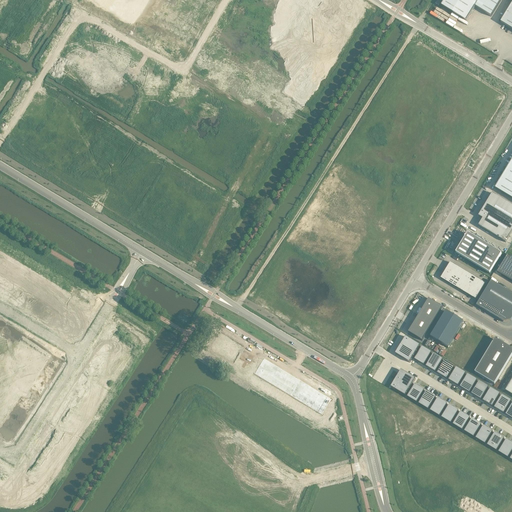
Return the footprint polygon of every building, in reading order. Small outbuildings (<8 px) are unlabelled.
[(511,0),(444,0),(441,6),(466,21),(475,7),(491,16),(501,0),(511,0),(511,4),(501,22),(511,29),(511,0)] [(485,42),(491,46),(494,40),(487,37),(485,42)] [(511,160),(495,188),(511,198),(511,160)] [(511,204),(493,193),(478,217),(482,219),(479,226),(506,242),(511,232),(511,204)] [(502,254),(468,233),(456,253),(490,274),(502,254)] [(511,280),(511,257),(508,255),(497,272),(511,280)] [(458,267),(451,262),(448,266),(456,271),(458,267)] [(456,271),(448,266),(446,270),(454,275),(456,271)] [(462,269),(458,267),(456,271),(454,275),(457,277),(462,269)] [(466,272),(462,269),(457,277),(461,280),(466,272)] [(454,275),(446,270),(443,274),(451,279),(454,275)] [(470,274),(466,272),(461,280),(465,282),(470,274)] [(451,279),(443,274),(441,278),(449,283),(451,279)] [(474,276),(470,274),(465,282),(469,284),(474,276)] [(457,277),(454,275),(451,279),(449,283),(453,285),(457,277)] [(478,279),(474,276),(469,284),(473,287),(478,279)] [(461,280),(457,277),(453,285),(456,288),(461,280)] [(482,281),(478,279),(473,287),(477,289),(482,281)] [(465,282),(461,280),(456,288),(460,290),(465,282)] [(511,318),(511,292),(491,280),(476,305),(504,322),(511,320),(511,318)] [(486,283),(482,281),(477,289),(481,291),(486,283)] [(469,284),(465,282),(460,290),(464,292),(469,284)] [(473,287),(469,284),(464,292),(468,295),(473,287)] [(477,289),(473,287),(468,295),(472,297),(477,289)] [(481,291),(477,289),(472,297),(476,299),(481,291)] [(429,298),(408,332),(422,341),(443,307),(429,298)] [(446,311),(431,337),(448,348),(464,322),(446,311)] [(213,347),(213,348),(234,361),(242,350),(241,349),(243,346),(228,336),(223,333),(213,347)] [(406,336),(395,354),(410,362),(420,345),(406,336)] [(494,340),(475,372),(495,384),(511,355),(511,348),(495,339),(494,340)] [(422,346),(414,359),(424,365),(432,352),(422,346)] [(434,353),(426,366),(435,372),(443,359),(434,353)] [(265,360),(256,375),(261,378),(271,363),(265,360)] [(445,360),(437,373),(447,379),(455,366),(445,360)] [(271,363),(261,378),(266,381),(276,367),(271,363)] [(276,367),(266,381),(271,385),(281,370),(276,367)] [(456,367),(449,380),(458,386),(466,373),(456,367)] [(281,370),(271,385),(276,388),(286,373),(281,370)] [(401,370),(391,387),(405,396),(416,378),(401,370)] [(286,373),(276,388),(281,391),(291,376),(286,373)] [(468,374),(460,387),(470,393),(477,380),(468,374)] [(291,376),(281,391),(286,394),(296,380),(291,376)] [(296,380),(286,394),(291,398),(301,383),(296,380)] [(479,381),(472,394),(481,399),(489,387),(479,381)] [(301,383),(291,398),(296,401),(306,386),(301,383)] [(415,384),(407,397),(417,402),(425,390),(415,384)] [(306,386),(296,401),(301,404),(311,389),(306,386)] [(491,388),(483,401),(492,406),(500,394),(491,388)] [(311,389),(301,404),(306,407),(316,393),(311,389)] [(427,391),(419,404),(428,409),(436,397),(427,391)] [(316,393),(306,407),(311,411),(321,396),(316,393)] [(502,395),(494,408),(504,413),(511,400),(502,395)] [(321,396),(311,411),(316,414),(326,399),(321,396)] [(438,398),(430,411),(440,416),(447,403),(438,398)] [(326,399),(316,414),(322,417),(331,402),(326,399)] [(449,405),(442,417),(451,423),(459,410),(449,405)] [(461,412),(453,424),(462,430),(470,417),(461,412)] [(397,424),(406,417),(404,414),(394,421),(397,424)] [(472,418),(464,431),(474,437),(482,424),(472,418)] [(484,425),(476,438),(485,444),(493,431),(484,425)] [(495,432),(487,445),(497,451),(504,438),(495,432)] [(511,442),(506,439),(499,452),(508,458),(511,451),(511,442)]
